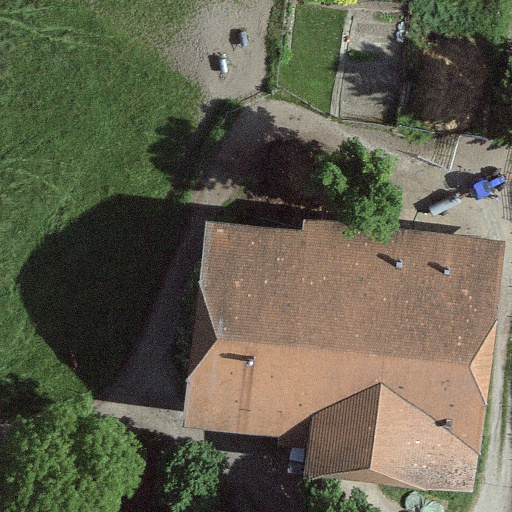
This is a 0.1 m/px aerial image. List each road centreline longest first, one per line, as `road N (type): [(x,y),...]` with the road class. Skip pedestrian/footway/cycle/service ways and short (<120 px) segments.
road 1 (residential): [(337,511),(147,417)]
road 2 (track): [(147,417),(0,437)]
